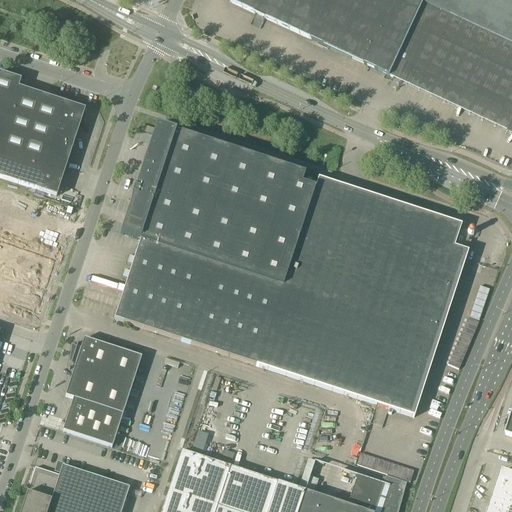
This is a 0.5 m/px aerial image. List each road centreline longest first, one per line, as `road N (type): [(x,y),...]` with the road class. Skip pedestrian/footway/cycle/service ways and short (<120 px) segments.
road 1 (unclassified): [(0,497),(131,96)]
road 2 (unknown): [(62,308),(342,404),(349,419),(339,457)]
road 3 (tertiary): [(511,193),(204,55)]
road 4 (primary): [(511,270),(418,511)]
road 5 (primary): [(436,511),(511,330)]
road 6 (unclassified): [(131,96),(0,53)]
